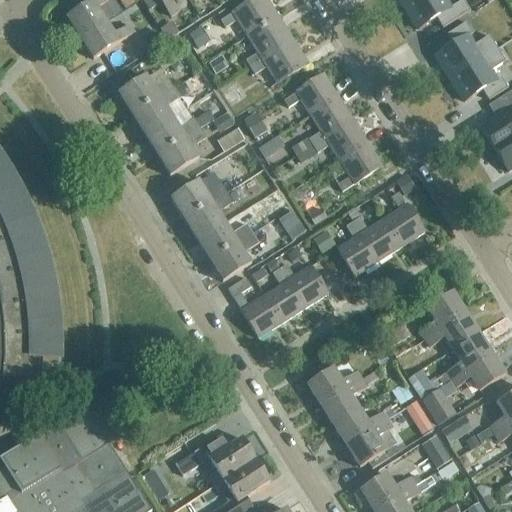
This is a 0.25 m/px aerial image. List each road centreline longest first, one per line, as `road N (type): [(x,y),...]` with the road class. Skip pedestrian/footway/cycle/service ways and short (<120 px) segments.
road 1 (residential): [(326,511),(8,11),(26,0)]
road 2 (residential): [(483,249),(323,0)]
